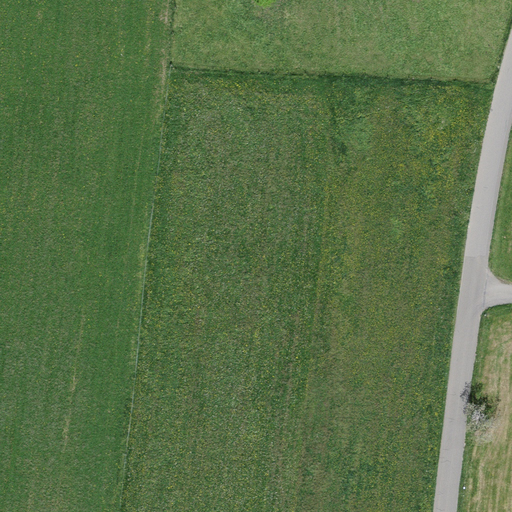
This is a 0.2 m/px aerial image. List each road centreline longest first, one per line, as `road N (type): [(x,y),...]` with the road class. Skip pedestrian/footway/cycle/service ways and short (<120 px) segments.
road 1 (unclassified): [(471,288),(445,511)]
road 2 (unclassified): [(511,71),(471,288)]
